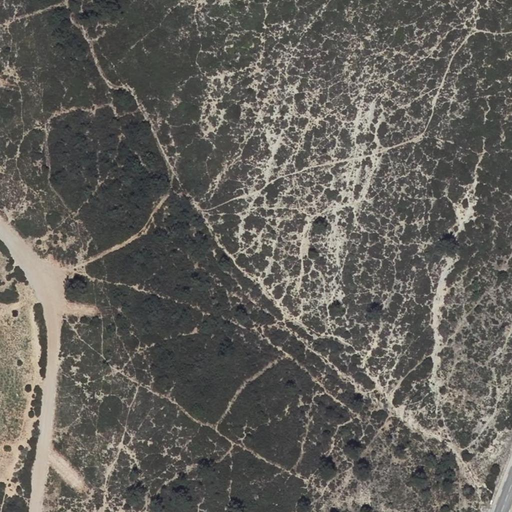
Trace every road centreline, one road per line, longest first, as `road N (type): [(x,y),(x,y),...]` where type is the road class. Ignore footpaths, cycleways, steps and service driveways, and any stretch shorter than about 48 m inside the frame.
road 1 (track): [(511,254),(476,311),(396,389),(354,463),(296,511)]
road 2 (track): [(29,511),(59,325),(49,291),(0,221)]
